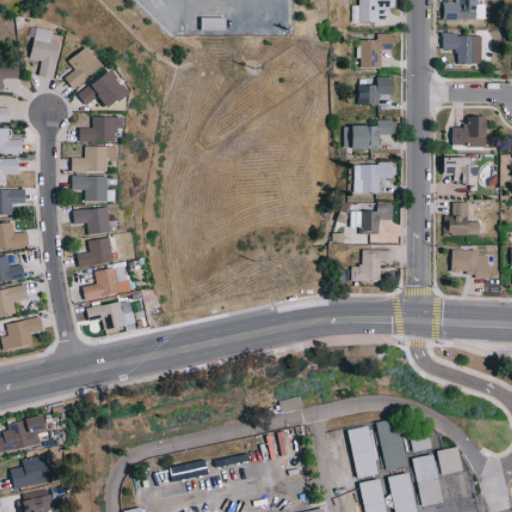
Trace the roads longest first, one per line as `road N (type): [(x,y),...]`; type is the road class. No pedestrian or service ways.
road 1 (tertiary): [(0,390),(267,329),(417,320)]
road 2 (residential): [(417,320),(422,0)]
road 3 (residential): [(83,368),(58,238),(53,101)]
